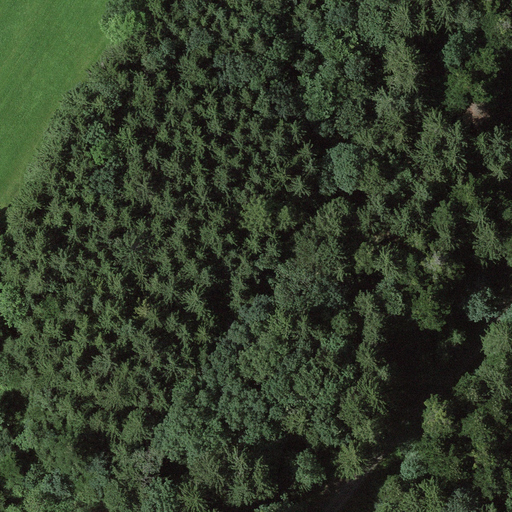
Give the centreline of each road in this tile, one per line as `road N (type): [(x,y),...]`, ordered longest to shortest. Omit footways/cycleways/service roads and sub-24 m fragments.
road 1 (track): [(451,0),(439,74),(411,128),(392,237),(378,457),(331,511)]
road 2 (track): [(378,457),(511,301)]
